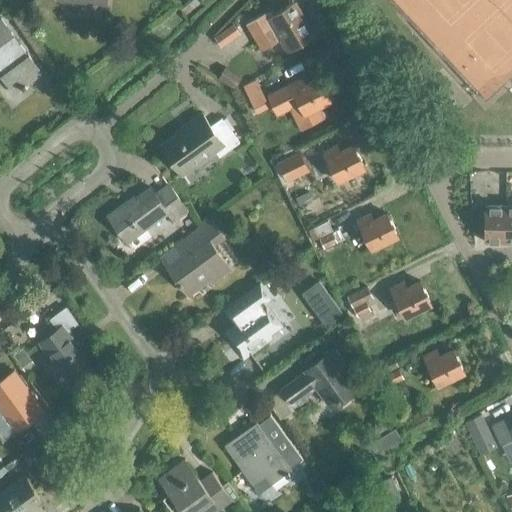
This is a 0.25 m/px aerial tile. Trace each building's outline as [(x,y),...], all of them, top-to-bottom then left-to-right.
[(295,46),(313,35),(293,2),(268,17),(265,13),(247,23),(262,49),(287,34),(295,46)] [(15,96),(43,75),(1,18),(0,18),(0,67),(4,74),(1,76),(15,96)] [(214,37),(222,47),(241,34),(233,23),(214,37)] [(305,114),(332,101),(320,78),(307,84),(304,79),(291,85),(305,114)] [(236,85),(247,105),(256,100),(246,80),(236,85)] [(266,96),(254,103),(259,111),(270,105),(266,96)] [(223,118),(212,126),(203,115),(186,127),(189,131),(183,136),(181,133),(162,147),(183,175),(224,145),(228,151),(240,143),(223,118)] [(338,182),(365,169),(354,146),(341,152),(338,147),(324,153),(338,182)] [(298,162),(286,168),(292,179),(304,172),(298,162)] [(170,186),(182,203),(189,198),(177,181),(170,186)] [(189,212),(182,203),(170,186),(157,195),(152,188),(111,218),(126,239),(167,210),(175,222),(189,212)] [(505,242),(505,206),(485,206),(484,241),(505,242)] [(371,250),(398,237),(387,214),(374,220),(371,215),(357,221),(371,250)] [(209,279),(212,283),(231,269),(214,246),(225,237),(212,220),(162,257),(189,294),(209,279)] [(308,230),(313,240),(333,230),(328,220),(308,230)] [(334,230),(321,237),(324,247),(339,240),(334,230)] [(405,318),(432,305),(420,282),(407,288),(405,283),(391,289),(405,318)] [(230,339),(245,359),(271,340),(265,332),(278,323),(264,303),(272,297),(262,284),(227,310),(242,331),(230,339)] [(372,308),(367,299),(353,306),(359,315),(372,308)] [(42,343),(69,382),(92,365),(68,332),(78,324),(67,308),(51,320),(59,331),(42,343)] [(332,407),(358,388),(341,364),(344,361),(336,349),(306,371),(307,373),(268,401),(284,422),(296,412),(295,410),(309,400),(305,395),(317,386),(332,407)] [(438,386),(465,373),(454,350),(441,356),(438,351),(424,357),(438,386)] [(398,367),(387,372),(392,384),(404,378),(398,367)] [(26,414),(40,404),(21,377),(7,387),(3,381),(0,383),(0,419),(5,416),(16,431),(31,420),(26,414)] [(432,424),(426,413),(404,425),(411,436),(432,424)] [(511,416),(492,426),(502,445),(511,440),(511,416)] [(303,460),(290,444),(271,417),(259,425),(257,422),(225,446),(260,494),(292,471),(291,469),(303,460)] [(213,473),(201,482),(185,461),(159,481),(169,495),(164,499),(173,510),(178,507),(181,511),(216,511),(233,500),(213,473)] [(45,511),(36,500),(40,497),(27,479),(12,490),(10,488),(0,495),(0,511),(45,511)]
